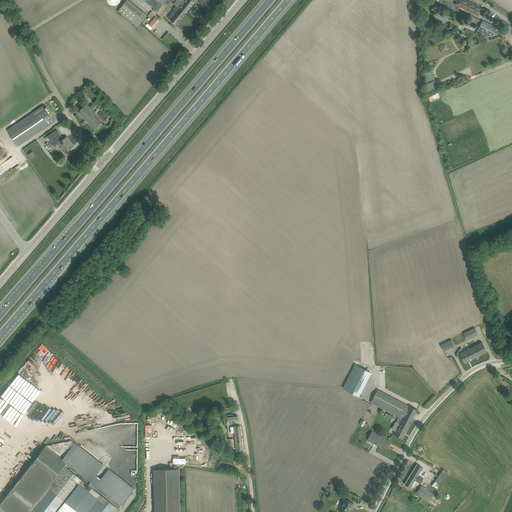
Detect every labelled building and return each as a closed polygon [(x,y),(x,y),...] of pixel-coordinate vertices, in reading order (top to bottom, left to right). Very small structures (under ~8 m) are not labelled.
[(152,12),(149,15),(129,0),(127,0),(118,12),(138,28),(147,17),(150,19),(154,13),(152,12)] [(143,0),(157,11),(165,0),(143,0)] [(176,0),(174,4),(176,5),(185,13),(195,2),(192,0),(176,0)] [(457,0),(456,5),(459,6),(478,16),(481,9),(463,0),(457,0)] [(170,20),(172,21),(176,25),(185,13),(176,5),(172,9),(174,10),(171,14),(173,16),(170,20)] [(437,11),(434,18),(445,24),(449,17),(437,11)] [(468,23),(476,26),(480,20),(471,16),(468,23)] [(155,17),(148,25),(153,29),(157,25),(156,24),(159,21),(159,22),(160,21),(155,17)] [(483,21),(478,31),(489,37),(500,32),(503,30),(483,21)] [(438,88),(436,83),(430,70),(423,73),(427,84),(425,85),(423,86),(425,93),(428,92),(438,88)] [(101,110),(104,107),(96,100),(94,103),(101,110)] [(95,115),(96,114),(86,104),(78,112),(95,129),(101,122),(95,115)] [(18,146),(44,129),(48,126),(53,122),(43,106),(37,110),(7,130),(18,146)] [(108,106),(104,110),(108,114),(113,109),(108,106)] [(57,130),(53,132),(47,136),(52,142),(51,143),(54,148),(61,143),(65,150),(72,145),(69,141),(68,142),(66,138),(63,139),(61,136),(57,130)] [(475,328),(464,334),(466,340),(478,334),(475,328)] [(451,340),(441,345),(444,351),(454,346),(451,340)] [(487,352),(482,342),(460,354),(464,363),(487,352)] [(343,387),(359,396),(371,372),(356,364),(343,387)] [(417,397),(419,399),(428,389),(424,385),(417,393),(419,395),(417,397)] [(409,406),(378,389),(371,402),(371,403),(398,417),(395,422),(392,429),(396,431),(394,434),(398,436),(402,439),(417,410),(413,408),(409,406)] [(167,427),(165,433),(170,435),(175,421),(170,419),(168,427),(167,427)] [(236,451),(243,450),(240,426),(234,426),(234,427),(230,427),(231,433),(234,433),(236,446),(236,451)] [(372,431),(367,440),(376,445),(376,444),(379,446),(378,446),(382,448),(386,440),(387,439),(372,431)] [(7,495),(0,504),(0,511),(118,511),(120,511),(117,509),(118,508),(133,489),(108,469),(100,480),(95,476),(103,465),(71,440),(46,446),(7,495)] [(22,454),(31,445),(29,442),(20,452),(22,454)] [(410,488),(415,480),(420,484),(423,478),(418,475),(423,468),(417,464),(404,484),(410,488)] [(179,511),(178,469),(177,469),(176,465),(173,465),(173,469),(153,469),(154,511),(179,511)] [(443,469),(432,486),(436,489),(448,472),(443,469)] [(421,486),(416,493),(420,496),(429,502),(434,495),(426,489),(425,489),(421,486)] [(338,510),(342,511),(347,511),(350,509),(349,508),(350,507),(352,507),(354,504),(350,501),(344,498),(338,510)]
